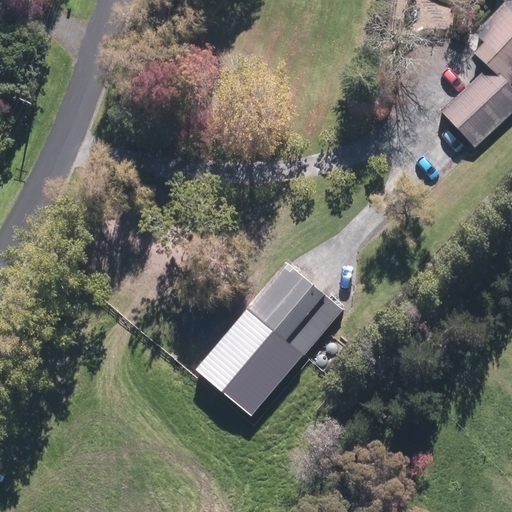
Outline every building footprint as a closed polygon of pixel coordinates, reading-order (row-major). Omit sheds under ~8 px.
[(511,0),(498,0),(503,4),(472,36),(480,43),(470,55),(484,68),(439,112),(474,149),(511,112),(511,91),(508,88),(511,83),(511,0)] [(300,359),(340,312),(285,265),(245,311),(300,359)] [(243,302),(222,287),(206,310),(227,325),(243,302)] [(285,361),(280,366),(287,372),(292,367),(285,361)] [(280,511),(292,456),(258,449),(247,505),(278,511),(280,511)]
